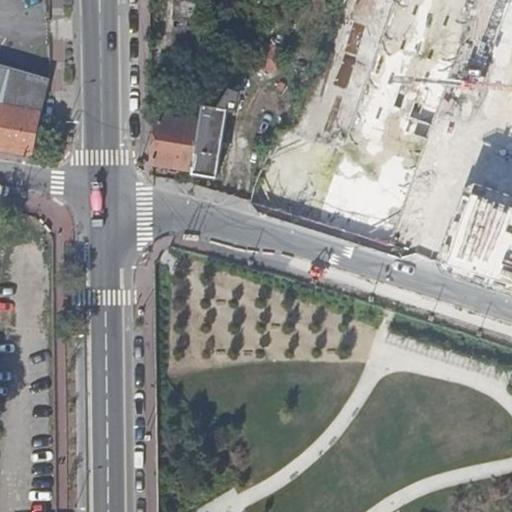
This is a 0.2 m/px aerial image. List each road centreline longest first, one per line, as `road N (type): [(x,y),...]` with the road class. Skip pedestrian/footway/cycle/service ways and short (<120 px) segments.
road 1 (residential): [(104,194),(511,308)]
road 2 (tertiary): [(104,194),(107,511)]
road 3 (tertiary): [(101,0),(104,194)]
